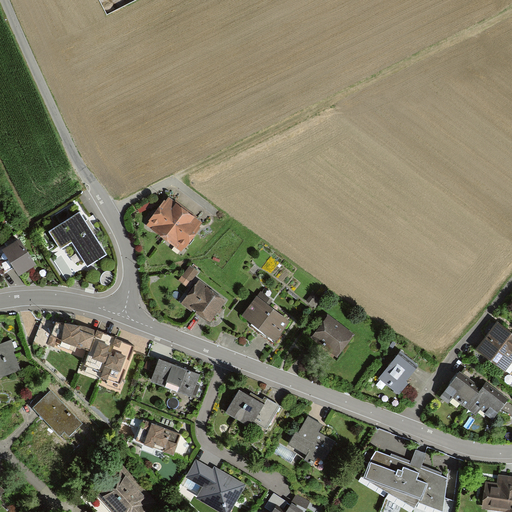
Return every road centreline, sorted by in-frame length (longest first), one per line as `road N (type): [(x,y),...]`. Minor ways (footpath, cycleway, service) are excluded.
road 1 (unclassified): [(511,451),(458,444),(226,358)]
road 2 (residential): [(110,211),(67,141),(3,0)]
road 3 (residential): [(226,358),(199,433),(278,481)]
road 4 (residential): [(217,214),(170,178),(110,211)]
road 5 (unclassified): [(121,315),(66,298),(0,299)]
